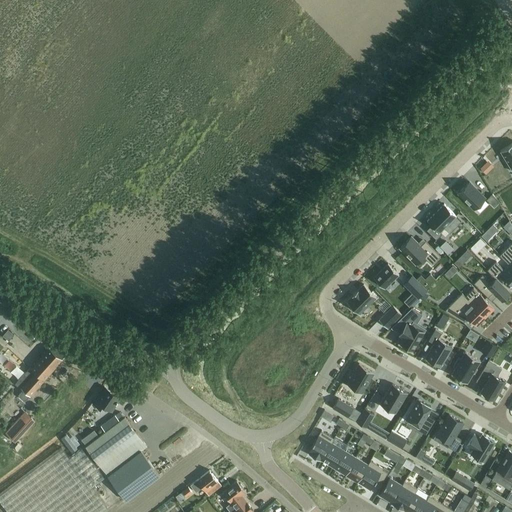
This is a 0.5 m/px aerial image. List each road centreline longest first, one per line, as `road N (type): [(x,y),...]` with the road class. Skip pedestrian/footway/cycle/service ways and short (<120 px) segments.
road 1 (unclassified): [(171,368),(190,336),(511,22)]
road 2 (residential): [(296,511),(190,425),(0,293)]
road 3 (residential): [(351,332),(326,313),(325,293),(490,128),(511,120)]
road 4 (unclassified): [(171,368),(147,367),(0,279)]
road 5 (residential): [(495,418),(351,332)]
road 6 (unclassified): [(262,436),(299,416),(351,332)]
road 7 (unclassified): [(262,436),(236,432),(182,393),(171,368)]
